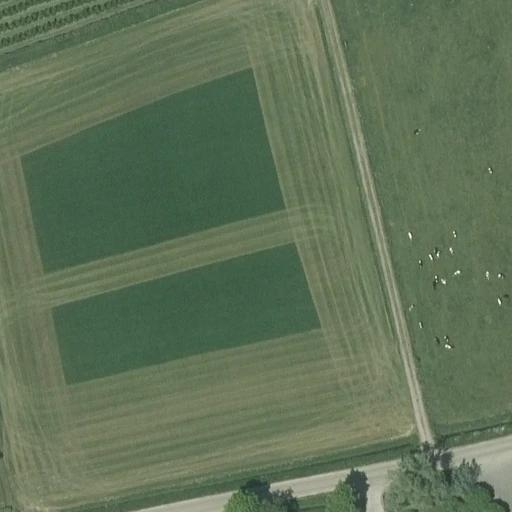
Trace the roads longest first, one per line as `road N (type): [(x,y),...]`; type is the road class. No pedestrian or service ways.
road 1 (track): [(324,0),(428,458)]
road 2 (unclassified): [(511,440),(185,511)]
